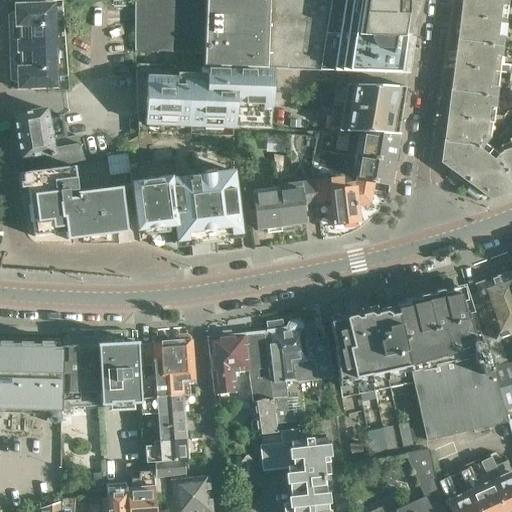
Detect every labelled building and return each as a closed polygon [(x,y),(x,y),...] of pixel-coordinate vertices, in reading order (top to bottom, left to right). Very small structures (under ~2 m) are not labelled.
[(133,0),(134,65),(182,65),(182,53),(204,55),(205,0),(133,0)] [(418,0),(205,0),(204,55),(203,66),(407,74),(418,0)] [(507,6),(507,0),(462,0),(461,17),(499,21),(501,5),(507,6)] [(6,14),(11,80),(19,83),(19,88),(57,86),(52,2),(13,5),(14,10),(6,14)] [(497,36),(499,21),(461,17),(459,41),(502,46),(503,37),(497,36)] [(455,66),(493,71),(495,56),(500,56),(502,46),(459,41),(458,41),(455,66)] [(509,73),(511,73),(511,64),(510,64),(510,66),(500,64),(499,72),(509,73)] [(491,87),(493,71),(455,66),(451,91),(496,98),(497,88),(491,87)] [(147,77),(145,124),(235,128),(270,129),(271,107),(273,69),(207,67),(206,79),(147,77)] [(332,108),(402,111),(405,88),(336,85),(332,108)] [(448,116),(487,121),(503,122),(503,114),(488,112),(488,107),(495,108),(496,98),(451,91),(448,116)] [(56,167),(83,160),(77,135),(66,137),(62,117),(48,119),(44,99),(11,104),(22,169),(22,172),(56,167)] [(398,133),(402,111),(332,108),(329,131),(345,132),(363,133),(398,133)] [(511,137),(509,139),(511,148),(500,151),(498,154),(484,144),(489,137),(485,134),(487,121),(448,116),(442,163),(452,170),(450,173),(480,196),(482,193),(490,198),(511,192),(510,188),(511,187),(511,137)] [(345,132),(329,131),(329,144),(345,144),(345,132)] [(398,133),(363,133),(363,134),(364,135),(360,156),(355,156),(355,157),(393,163),(398,133)] [(355,188),(371,191),(372,183),(389,186),(393,163),(355,157),(360,158),(356,179),(352,179),(356,180),(355,188)] [(71,168),(16,175),(18,189),(22,188),(32,239),(66,232),(66,238),(122,228),(116,188),(77,194),(76,194),(71,169),(71,168)] [(170,178),(131,183),(137,231),(174,226),(176,242),(241,234),(233,172),(170,180),(170,178)] [(314,182),(316,202),(330,200),(333,225),(358,222),(356,204),(369,202),(371,191),(355,188),(330,191),(328,181),(314,182)] [(302,203),(316,202),(314,182),(299,184),(276,188),(280,226),(304,223),(302,203)] [(257,229),(280,226),(276,188),(275,188),(276,193),(254,195),(253,191),(252,191),(255,211),(249,212),(250,223),(256,222),(257,229)] [(490,327),(480,331),(490,367),(505,361),(498,338),(511,333),(511,272),(475,286),(490,327)] [(490,367),(480,331),(467,290),(396,306),(397,309),(413,385),(425,440),(507,422),(504,410),(490,367)] [(341,398),(413,385),(397,309),(330,324),(334,348),(332,348),(341,398)] [(319,330),(314,332),(313,325),(302,327),(302,324),(298,321),(289,322),(287,326),(287,329),(267,332),(274,383),(294,381),(292,365),(306,362),(308,368),(315,367),(317,376),(325,374),(319,330)] [(233,336),(237,372),(248,371),(253,402),(254,402),(271,400),(262,332),(233,336)] [(182,390),(183,396),(189,395),(188,384),(181,384),(181,376),(194,375),(191,338),(187,335),(177,336),(173,339),(173,342),(169,342),(169,339),(165,336),(155,337),(151,340),(151,343),(137,344),(138,366),(153,365),(154,379),(147,380),(147,377),(139,378),(140,398),(165,396),(164,392),(182,390)] [(238,376),(237,372),(233,336),(206,339),(213,394),(235,392),(233,377),(238,376)] [(0,404),(62,405),(62,348),(61,340),(15,339),(0,338),(0,404)] [(63,348),(62,348),(62,405),(61,411),(71,412),(71,407),(100,406),(97,346),(97,338),(79,338),(80,348),(76,348),(76,347),(63,347),(63,348)] [(100,409),(140,407),(141,407),(140,398),(139,378),(138,366),(137,344),(97,346),(100,406),(100,409)] [(511,362),(491,368),(504,410),(511,407),(511,362)] [(141,407),(140,407),(140,415),(157,414),(157,413),(184,411),(183,396),(182,390),(164,392),(165,396),(140,398),(141,407)] [(272,399),(275,424),(288,422),(285,398),(272,399)] [(276,433),(271,400),(254,402),(256,420),(252,420),(250,424),(251,430),(254,433),(258,432),(259,435),(276,433)] [(157,413),(157,414),(159,442),(186,440),(184,411),(157,413)] [(412,446),(407,423),(398,426),(402,448),(412,446)] [(396,449),(392,427),(382,429),(387,451),(396,449)] [(284,504),(285,511),(327,511),(325,489),(331,488),(326,439),(305,441),(304,429),(280,432),(281,444),(259,446),(262,471),(286,468),(290,503),(284,504)] [(382,429),(367,432),(371,454),(387,451),(382,429)] [(145,447),(147,464),(153,463),(183,461),(187,460),(186,440),(159,442),(153,442),(153,446),(145,447)] [(434,480),(427,450),(404,454),(423,497),(436,491),(435,488),(434,480)] [(480,463),(490,484),(502,511),(511,511),(511,475),(511,474),(499,480),(489,459),(480,463)] [(185,475),(183,461),(153,463),(155,495),(165,494),(163,478),(185,475)] [(129,511),(156,511),(155,495),(153,463),(147,464),(133,465),(134,489),(128,489),(129,511)] [(107,511),(127,511),(125,466),(104,468),(107,511)] [(502,511),(490,484),(477,490),(468,468),(459,473),(468,494),(476,511),(502,511)] [(171,481),(174,511),(211,511),(207,476),(171,481)] [(450,511),(476,511),(468,494),(456,499),(447,478),(437,483),(450,511)] [(88,511),(105,511),(105,496),(88,497),(88,511)] [(429,511),(423,497),(391,511),(429,511)] [(59,511),(59,502),(35,509),(35,511),(59,511)]
